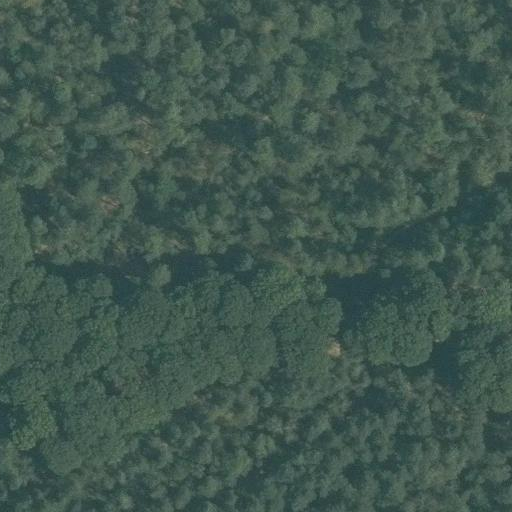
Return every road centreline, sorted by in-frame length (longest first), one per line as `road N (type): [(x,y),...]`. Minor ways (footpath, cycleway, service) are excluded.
road 1 (track): [(0,296),(56,332),(102,343),(189,339),(341,315)]
road 2 (track): [(257,327),(323,278),(511,171)]
road 3 (track): [(341,315),(416,327),(511,372)]
